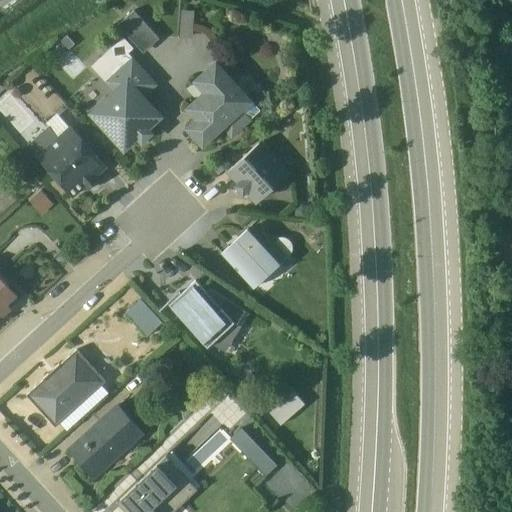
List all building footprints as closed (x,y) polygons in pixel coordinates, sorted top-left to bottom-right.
[(193,9),(180,8),(179,36),(192,37),(193,9)] [(116,22),(133,40),(141,32),(124,14),(116,22)] [(88,110),(123,149),(137,136),(139,138),(149,130),(147,127),(160,115),(143,96),(157,83),(128,51),(133,47),(122,35),(90,64),(112,88),(88,110)] [(250,117),(259,108),(252,100),(253,99),(249,95),(237,81),(216,59),(194,79),(204,90),(186,107),(196,117),(186,127),(202,144),(222,126),(231,136),(251,118),(250,117)] [(237,81),(249,95),(259,86),(246,72),(237,81)] [(27,143),(72,194),(83,184),(87,189),(99,179),(94,174),(105,165),(56,111),(44,121),(47,124),(27,143)] [(260,140),(230,166),(230,172),(238,181),(236,184),(242,192),(245,189),(254,198),(259,198),(289,171),(260,140)] [(41,213),(53,202),(40,188),(28,199),(41,213)] [(255,235),(247,226),(220,250),(253,286),(288,254),(290,251),(291,248),(291,244),(290,240),(288,238),(285,236),(282,235),(278,236),(275,237),(272,239),(262,229),(255,235)] [(16,293),(0,274),(0,316),(11,307),(7,302),(16,293)] [(195,278),(168,303),(207,344),(210,341),(224,349),(249,311),(210,286),(206,291),(195,278)] [(139,298),(125,311),(145,334),(160,320),(139,298)] [(43,377),(26,393),(55,425),(105,379),(76,347),(59,363),(58,362),(42,377),(43,377)] [(257,395),(279,422),(305,401),(283,374),(257,395)] [(142,429),(118,402),(67,448),(92,475),(142,429)] [(163,455),(119,498),(128,507),(126,510),(127,511),(163,511),(190,484),(163,455)]
